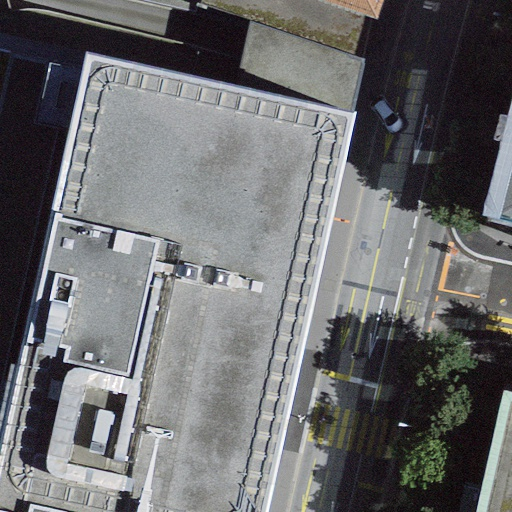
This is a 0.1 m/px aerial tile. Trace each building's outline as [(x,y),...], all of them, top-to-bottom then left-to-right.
[(349,56),(363,15),(319,0),(195,0),(195,1),(248,20),(349,56)] [(375,19),(381,0),(319,0),(363,15),(375,19)] [(364,62),(349,56),(248,20),(232,85),(350,111),(364,62)] [(0,511),(262,511),(350,111),(232,85),(83,53),(79,70),(0,53),(0,511)] [(511,95),(481,212),(511,220),(511,95)] [(511,511),(511,396),(500,394),(473,511),(511,511)]
